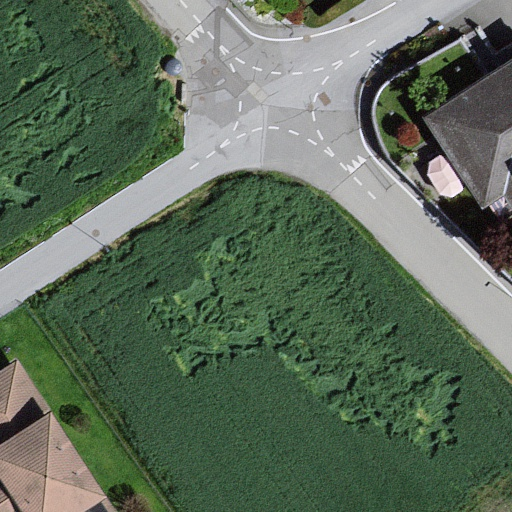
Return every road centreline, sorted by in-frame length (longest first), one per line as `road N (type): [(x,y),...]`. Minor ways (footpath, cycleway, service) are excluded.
road 1 (residential): [(270,114),(511,345)]
road 2 (residential): [(0,290),(270,114)]
road 3 (residential): [(270,114),(448,0)]
road 4 (residential): [(167,0),(270,114)]
